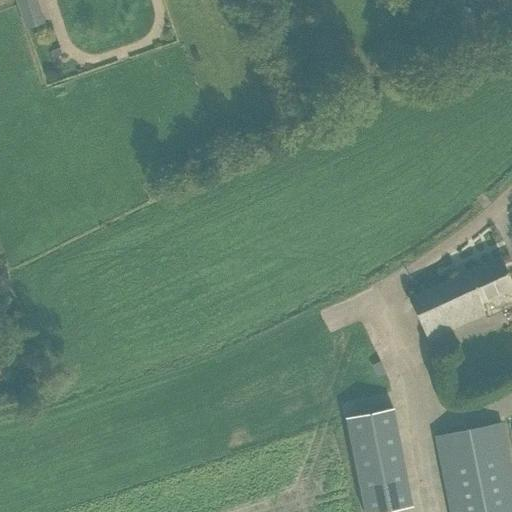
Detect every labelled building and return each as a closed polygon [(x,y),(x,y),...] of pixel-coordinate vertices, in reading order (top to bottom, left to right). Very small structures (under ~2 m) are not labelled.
[(59,47),(51,50),(53,57),(61,54),(59,47)] [(407,298),(426,340),(498,308),(499,312),(511,306),(511,283),(500,256),(407,298)] [(377,376),(384,373),(379,361),(371,364),(377,376)] [(382,413),(335,422),(352,511),(395,511),(402,511),(382,413)] [(433,436),(448,511),(511,511),(511,480),(500,422),(433,436)]
